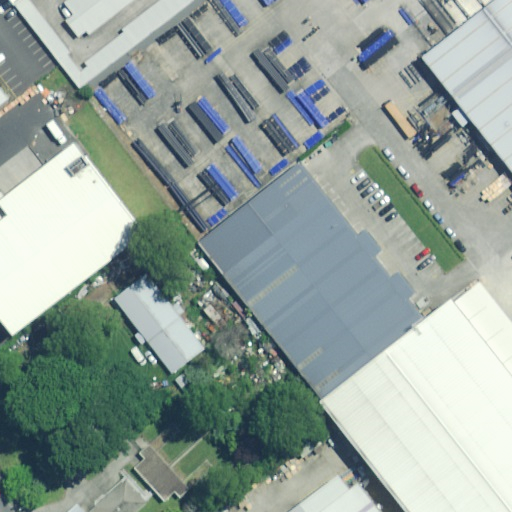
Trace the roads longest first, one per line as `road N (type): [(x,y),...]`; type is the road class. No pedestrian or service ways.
road 1 (unknown): [(491,256),(450,289),(427,289),(321,161),(382,114)]
road 2 (unknown): [(382,114),(491,256)]
